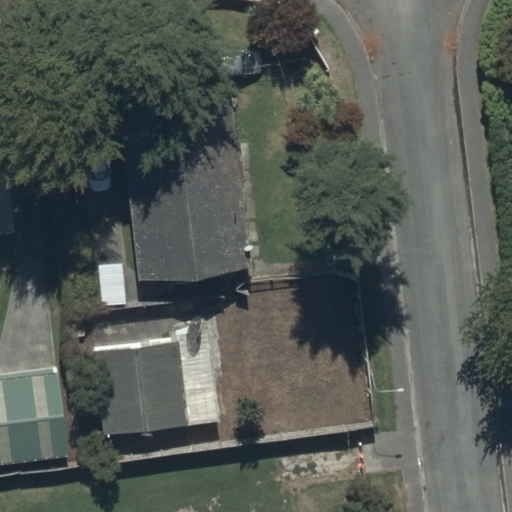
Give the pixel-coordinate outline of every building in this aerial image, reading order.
[(233,75),(119,86),(136,268),(251,257),(233,75)] [(3,106),(0,106),(0,222),(15,221),(3,106)] [(176,330),(93,340),(104,423),(187,413),(176,330)] [(0,363),(0,453),(69,446),(60,357),(0,363)] [(279,511),(274,475),(99,497),(100,511),(279,511)]
